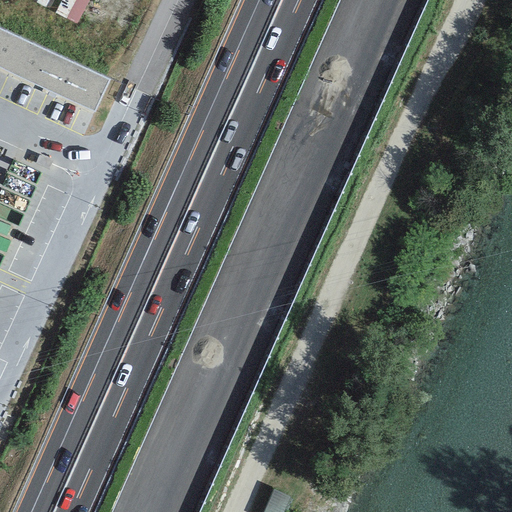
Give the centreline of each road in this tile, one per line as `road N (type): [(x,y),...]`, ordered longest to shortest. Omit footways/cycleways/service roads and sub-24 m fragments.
road 1 (motorway): [(287,0),(59,511)]
road 2 (motorway): [(143,511),(371,0)]
road 3 (track): [(454,0),(234,511)]
